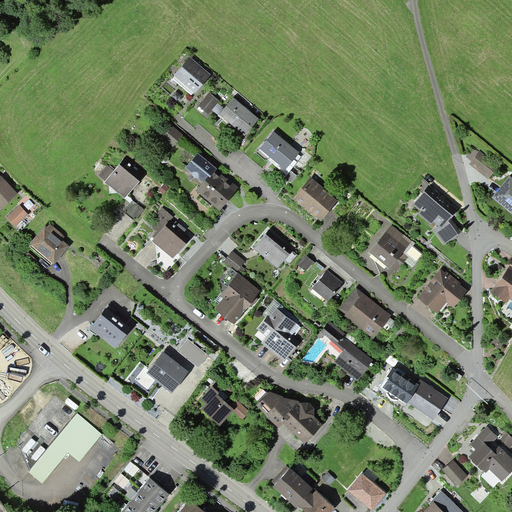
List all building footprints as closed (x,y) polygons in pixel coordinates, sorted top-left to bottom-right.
[(190,57),(174,75),(195,93),(211,74),(190,57)] [(177,91),(172,97),(177,101),(181,96),(177,91)] [(209,93),(198,106),(208,114),(212,110),(218,103),(219,101),(209,93)] [(224,108),(219,114),(229,123),(245,135),(259,119),(233,97),(224,108)] [(224,108),(218,103),(212,110),(218,115),(219,114),(224,108)] [(229,123),(219,114),(218,115),(228,124),(229,123)] [(173,126),(163,138),(173,147),(183,135),(173,126)] [(274,131),(260,149),(285,170),(300,153),(274,131)] [(471,161),(479,152),(474,147),(466,157),(471,161)] [(471,161),(469,164),(488,179),(499,166),(480,151),(479,152),(471,161)] [(219,210),(239,188),(228,178),(227,179),(221,174),(219,176),(214,172),(217,169),(198,153),(186,167),(203,182),(196,191),(219,210)] [(105,181),(104,182),(124,198),(145,173),(125,157),(114,170),(105,181)] [(105,181),(114,170),(108,165),(99,175),(105,181)] [(297,175),(289,168),(282,176),(291,183),(297,175)] [(511,177),(510,175),(492,197),(511,213),(511,177)] [(0,209),(18,193),(1,176),(0,176),(0,209)] [(311,177),(294,198),(321,221),(338,201),(323,188),(323,187),(311,177)] [(422,193),(429,186),(430,184),(424,179),(422,181),(423,182),(417,189),(422,193)] [(169,187),(163,183),(158,190),(164,194),(169,187)] [(433,222),(439,227),(432,230),(443,245),(461,232),(451,218),(458,210),(429,186),(422,193),(413,205),(420,211),(418,214),(431,224),(433,222)] [(133,200),(123,212),(134,221),(144,209),(133,200)] [(28,214),(20,205),(6,217),(15,226),(28,214)] [(170,220),(174,217),(163,207),(156,214),(160,217),(152,226),(159,233),(170,220)] [(159,233),(152,241),(173,258),(191,238),(184,232),(186,230),(176,221),(174,224),(170,220),(159,233)] [(54,263),(69,246),(62,240),(65,236),(50,223),(47,227),(45,226),(30,243),(54,263)] [(391,225),(370,252),(390,268),(391,267),(397,272),(405,262),(409,257),(403,252),(412,241),(391,225)] [(266,234),(253,248),(277,268),(289,254),(266,234)] [(415,243),(412,241),(403,252),(409,257),(405,262),(412,268),(424,254),(413,245),(415,243)] [(241,266),(245,261),(232,251),(223,262),(231,269),(231,268),(238,273),(240,274),(244,269),(241,266)] [(306,255),(298,265),(306,271),(314,261),(306,255)] [(511,266),(510,265),(491,291),(507,303),(510,299),(511,300),(511,266)] [(219,303),(215,308),(234,324),(249,305),(251,307),(258,300),(255,297),(261,291),(240,274),(238,273),(231,268),(231,269),(221,281),(227,286),(222,293),(220,295),(223,298),(219,303)] [(441,269),(418,297),(438,313),(447,302),(453,307),(467,290),(460,284),(461,283),(446,271),(445,273),(441,269)] [(328,270),(313,289),(328,301),(343,283),(328,270)] [(356,288),(339,309),(346,314),(345,315),(373,338),(386,323),(390,317),(391,316),(356,288)] [(215,300),(219,303),(223,298),(220,295),(222,293),(221,292),(215,300)] [(262,314),(266,317),(268,315),(270,316),(277,308),(281,311),(284,307),(274,299),(262,314)] [(106,308),(90,328),(115,348),(131,329),(106,308)] [(281,311),(277,308),(270,316),(268,315),(266,317),(257,329),(259,330),(266,336),(262,341),(261,343),(284,361),(300,342),(292,335),(289,333),(296,323),(281,311)] [(396,322),(390,317),(386,323),(392,328),(396,322)] [(343,351),(334,362),(357,381),(373,360),(344,337),(346,334),(329,320),(320,331),(343,351)] [(300,326),(296,323),(289,333),(292,335),(300,326)] [(255,335),(262,341),(266,336),(259,330),(255,335)] [(198,368),(208,355),(188,339),(178,351),(198,368)] [(163,352),(146,373),(172,393),(188,371),(163,352)] [(396,401),(398,401),(405,405),(407,402),(419,384),(418,384),(393,367),(379,388),(387,393),(386,394),(387,396),(389,398),(390,400),(391,400),(393,401),(395,401),(396,401)] [(448,398),(420,380),(418,384),(419,384),(407,402),(434,420),(448,398)] [(205,404),(201,409),(220,425),(233,411),(234,410),(230,406),(218,395),(220,393),(212,386),(200,399),(205,404)] [(279,428),(283,424),(305,443),(323,425),(314,416),(315,415),(314,408),(309,403),(302,403),(301,403),(298,400),(283,396),(270,391),(256,405),(279,428)] [(250,412),(236,399),(230,406),(234,410),(233,411),(242,420),(250,412)] [(102,434),(78,413),(29,472),(43,483),(68,453),(79,462),(102,434)] [(497,437),(487,427),(470,444),(475,449),(469,456),(486,473),(490,470),(502,481),(511,471),(511,458),(499,446),(494,452),(488,446),(497,437)] [(511,446),(511,437),(507,432),(500,439),(510,448),(511,446)] [(442,470),(456,486),(467,476),(453,460),(442,470)] [(275,484),(290,468),(286,465),(271,481),(275,484)] [(305,511),(331,511),(335,508),(312,486),(312,487),(290,468),(275,484),(273,486),(296,507),(298,505),(305,511)] [(328,472),(322,478),(330,486),(336,480),(328,472)] [(386,493),(362,473),(347,490),(372,511),(386,493)] [(149,478),(140,490),(160,506),(169,494),(149,478)] [(131,500),(137,493),(131,488),(125,495),(131,500)] [(143,511),(154,511),(160,506),(140,490),(137,493),(131,500),(130,501),(143,511)] [(429,503),(430,505),(434,501),(444,511),(463,511),(441,490),(429,503)] [(203,511),(189,500),(178,511),(203,511)] [(143,511),(130,501),(121,511),(143,511)] [(444,511),(434,501),(430,505),(423,511),(444,511)]
